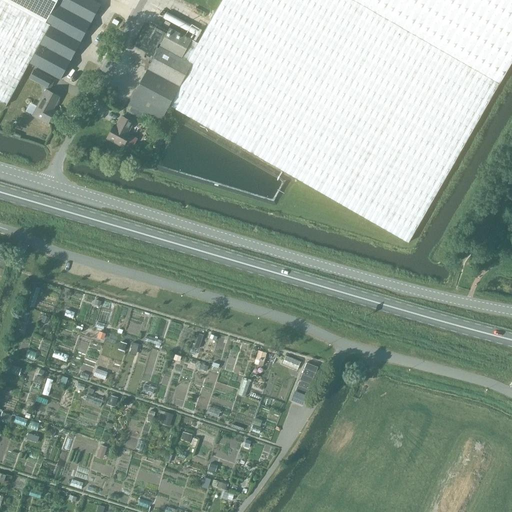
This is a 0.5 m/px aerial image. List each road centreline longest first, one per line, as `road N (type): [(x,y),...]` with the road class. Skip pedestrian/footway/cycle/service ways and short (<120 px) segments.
road 1 (primary): [(511,338),(0,192)]
road 2 (unclassified): [(511,393),(358,350),(9,230)]
road 3 (unclassified): [(48,183),(468,303)]
road 4 (residential): [(48,183),(145,0)]
